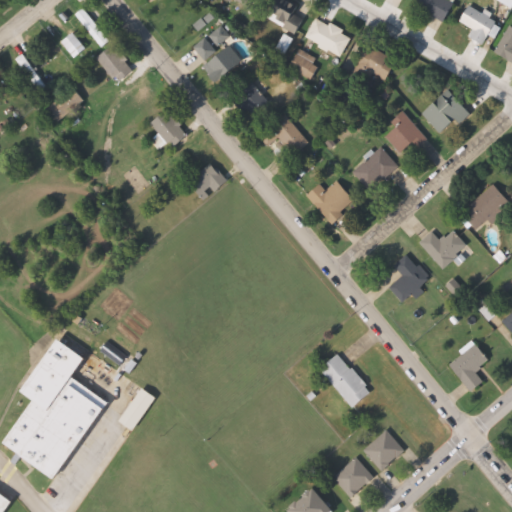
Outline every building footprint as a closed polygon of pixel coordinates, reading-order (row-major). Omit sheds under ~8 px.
[(258,0),(252,12),(228,0),(258,0)] [(293,0),(304,2),(300,18),(306,19),(304,29),(268,21),(272,0),(293,0)] [(420,0),(455,0),(461,7),(440,24),(420,0)] [(463,23),(472,5),(500,19),(497,25),(503,29),(498,39),(492,35),(486,48),(471,41),(477,30),(463,23)] [(78,16),(86,9),(113,41),(105,48),(78,16)] [(355,39),(342,59),(308,37),(321,17),(355,39)] [(218,85),(207,67),(209,66),(196,45),(229,24),(237,35),(228,40),(246,68),(218,85)] [(511,61),(497,54),(511,26),(511,61)] [(279,51),(286,34),(297,39),(289,56),(279,51)] [(136,72),(120,85),(100,59),(117,46),(136,72)] [(389,82),(376,74),(368,87),(353,78),(371,48),(399,65),(389,82)] [(280,104),(257,123),(237,99),(259,80),(280,104)] [(49,111),(75,87),(88,102),(62,125),(49,111)] [(154,124),(170,111),(191,137),(175,150),(154,124)] [(272,149),(261,138),(286,113),(313,141),(297,157),(281,141),(272,149)] [(399,128),(394,123),(404,113),(431,140),(421,150),(416,146),(405,156),(388,139),(399,128)] [(374,193),(356,174),(383,148),(401,166),(374,193)] [(229,181),(208,202),(191,184),(212,163),(229,181)] [(329,192),(342,181),(360,204),(333,224),(311,196),(324,185),(329,192)] [(464,214),(496,185),(511,202),(480,231),(464,214)] [(444,242),(455,232),(470,246),(447,269),(422,244),(434,232),(444,242)] [(405,303),(392,288),(406,277),(397,265),(411,254),(435,282),(417,297),(416,295),(405,303)] [(62,479),(8,444),(38,399),(28,392),(63,340),(91,358),(77,379),(113,402),(62,479)] [(474,393),(452,365),(479,345),(491,361),(477,371),(486,384),(474,393)] [(374,394),(355,409),(323,369),(343,354),(374,394)] [(122,420),(147,389),(160,400),(135,431),(122,420)] [(367,452),(388,431),(407,450),(386,471),(367,452)] [(377,477),(355,498),(336,479),(358,458),(377,477)] [(0,511),(0,487),(16,498),(6,511),(0,511)]
